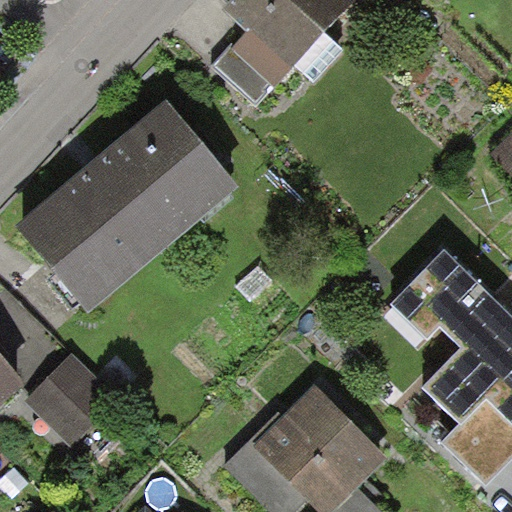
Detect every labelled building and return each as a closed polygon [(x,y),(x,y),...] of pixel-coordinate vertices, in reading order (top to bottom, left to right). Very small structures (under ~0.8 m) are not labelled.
[(236,45),(234,48),(275,86),(295,65),(316,85),(347,52),(325,31),(353,0),(233,0),(225,9),(249,32),(236,45)] [(257,105),(275,86),(234,48),(236,45),(234,43),(213,65),(257,105)] [(169,101),(18,227),(90,313),(241,187),(169,101)] [(511,131),(491,152),(511,172),(511,131)] [(390,303),(427,339),(439,326),(463,349),(425,388),(461,422),(485,397),(511,422),(511,311),(446,246),(390,303)] [(0,404),(26,383),(0,352),(0,404)] [(77,356),(32,402),(75,445),(121,399),(77,356)] [(280,410),(224,467),(269,511),(384,511),(358,486),(389,456),(315,383),(284,414),(280,410)] [(511,457),(511,422),(485,397),(461,422),(443,441),(488,483),(511,457)] [(156,511),(148,503),(139,511),(156,511)]
